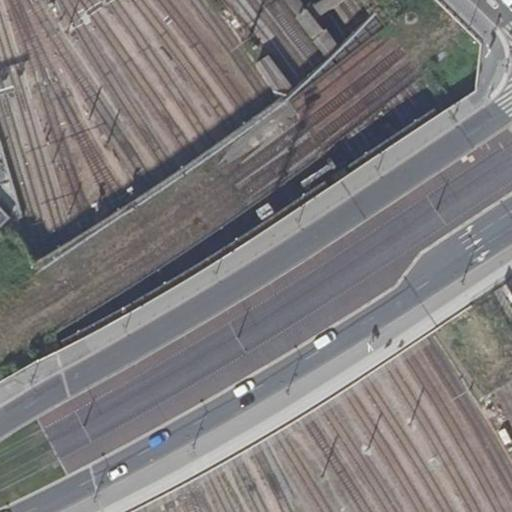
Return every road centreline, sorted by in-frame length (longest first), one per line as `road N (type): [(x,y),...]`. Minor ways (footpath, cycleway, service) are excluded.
road 1 (primary): [(511,105),(249,279),(0,424)]
road 2 (primary): [(27,511),(269,382),(511,218)]
